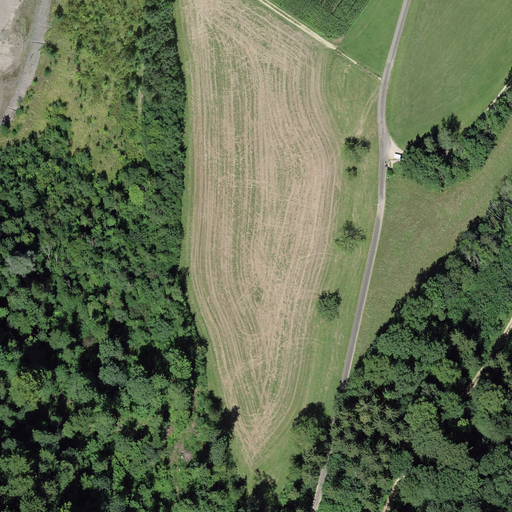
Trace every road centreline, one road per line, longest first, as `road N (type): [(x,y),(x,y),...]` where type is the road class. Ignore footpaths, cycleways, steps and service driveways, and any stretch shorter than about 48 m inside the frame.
road 1 (track): [(407,0),(384,82),(380,214),(315,511)]
road 2 (track): [(384,511),(393,487),(511,325)]
road 3 (track): [(511,83),(447,157),(419,164),(385,147)]
road 4 (track): [(257,0),(384,82)]
